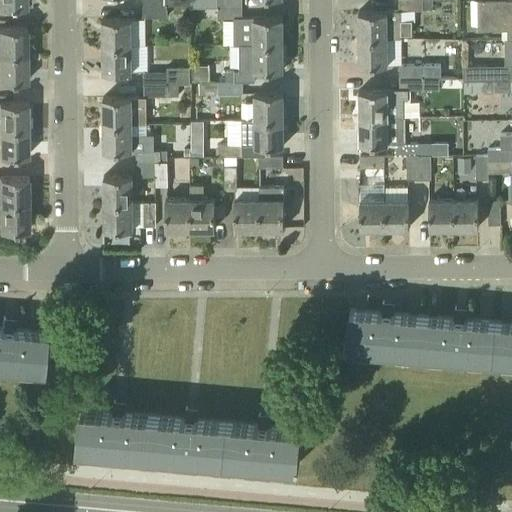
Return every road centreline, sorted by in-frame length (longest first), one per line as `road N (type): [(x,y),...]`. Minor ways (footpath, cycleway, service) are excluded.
road 1 (residential): [(68,269),(63,0)]
road 2 (residential): [(322,268),(317,0)]
road 3 (residential): [(322,268),(68,269)]
road 4 (residential): [(511,266),(322,268)]
road 5 (secondary): [(126,511),(0,500)]
